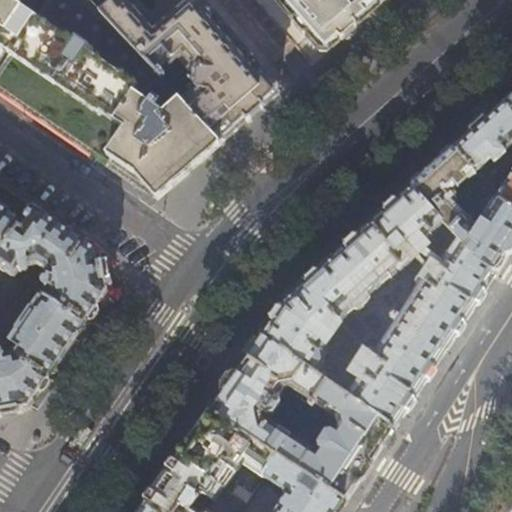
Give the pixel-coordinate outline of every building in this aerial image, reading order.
[(0,0),(0,93),(28,113),(113,171),(159,201),(191,172),(194,169),(221,144),(182,101),(176,95),(161,108),(155,103),(158,100),(148,92),(146,96),(84,48),(88,43),(73,31),(69,36),(16,0),(0,0)] [(134,0),(89,0),(92,3),(95,0),(109,0),(115,6),(104,16),(162,79),(165,76),(161,71),(180,56),(197,75),(195,90),(182,101),(221,144),(249,120),(278,95),(276,89),(261,71),(262,70),(251,57),(250,58),(199,0),(181,0),(155,23),(134,0)] [(274,0),(292,21),(291,22),(302,36),(304,34),(318,52),(327,53),(354,29),(382,5),(378,0),(274,0)] [(170,76),(164,82),(176,95),(182,90),(170,76)] [(511,114),(504,105),(479,128),(455,150),(477,174),(482,180),(490,189),(492,187),(494,184),(490,179),(488,179),(481,171),(492,162),(496,166),(508,156),(507,153),(511,148),(511,114)] [(457,191),(477,174),(455,150),(435,167),(411,189),(443,225),(452,234),(465,218),(453,205),(462,197),(457,191)] [(511,172),(510,175),(511,176),(511,177),(496,200),(511,210),(511,172)] [(487,194),(490,189),(482,180),(476,185),(485,195),(487,194)] [(499,191),(492,187),(490,189),(487,194),(494,198),(499,191)] [(421,388),(450,344),(480,298),(495,275),(471,259),(473,257),(452,234),(443,225),(411,189),(397,202),(317,274),(284,303),(260,338),(316,376),(325,363),(326,356),(323,354),(343,326),(370,357),(344,395),(394,429),(421,388)] [(494,198),(487,194),(485,195),(475,207),(487,214),(481,224),(477,222),(473,227),(465,218),(452,234),(473,257),(471,259),(495,275),(511,249),(511,210),(496,200),(494,198)] [(0,413),(29,408),(65,357),(89,322),(108,293),(106,279),(101,253),(68,230),(32,206),(22,221),(0,205),(0,413)] [(99,329),(122,295),(118,276),(106,279),(108,293),(89,322),(99,329)] [(316,376),(260,338),(233,378),(209,412),(277,458),(347,503),(357,487),(381,450),(394,429),(344,395),(337,390),(322,380),(316,376)] [(328,371),(322,380),(337,390),(343,380),(328,371)] [(264,478),(277,458),(209,412),(193,436),(178,458),(225,489),(242,463),(264,478)] [(231,493),(225,489),(178,458),(162,482),(145,507),(151,511),(210,511),(209,511),(206,511),(200,511),(195,508),(203,497),(207,499),(209,497),(216,502),(222,493),(231,499),(230,502),(242,510),(246,503),(231,493)] [(340,511),(347,503),(277,458),(264,478),(261,482),(284,499),(275,511),(340,511)] [(238,483),(231,493),(246,503),(253,494),(238,483)]
